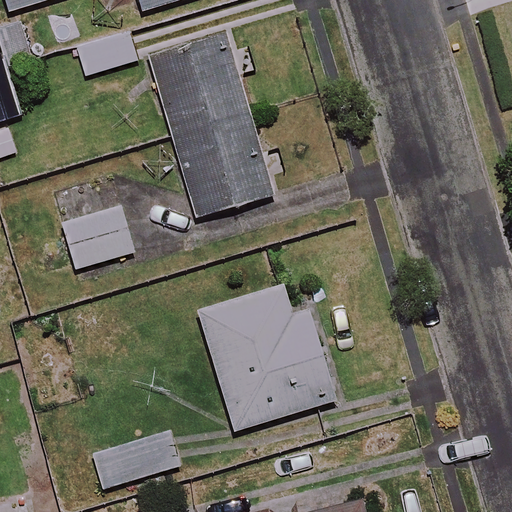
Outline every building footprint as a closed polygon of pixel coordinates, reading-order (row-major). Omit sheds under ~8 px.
[(1,0),(6,13),(53,0),(133,0),(138,13),(183,0),(1,0)] [(136,63),(127,33),(75,49),(83,79),(136,63)] [(267,200),(225,44),(153,64),(196,219),(267,200)] [(0,124),(19,119),(1,64),(0,64),(0,124)] [(133,255),(120,208),(57,225),(69,272),(133,255)] [(290,318),(280,288),(195,314),(231,433),(333,403),(306,314),(290,318)] [(179,469),(169,433),(90,456),(101,492),(179,469)] [(361,511),(358,501),(314,511),(361,511)]
